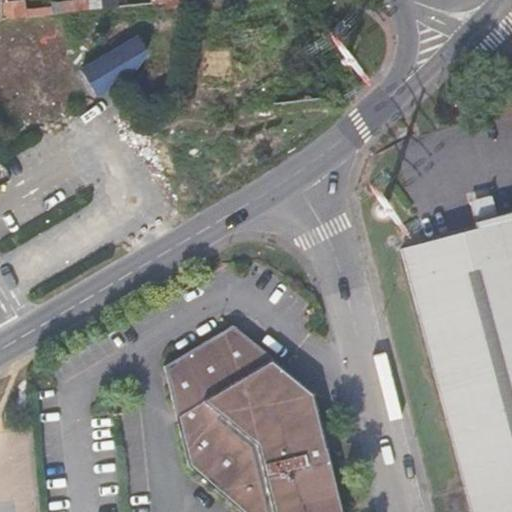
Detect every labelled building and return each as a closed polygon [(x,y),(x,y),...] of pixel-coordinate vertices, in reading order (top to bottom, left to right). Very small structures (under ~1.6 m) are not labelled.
[(12,0),(0,0),(0,11),(1,20),(25,18),(24,10),(23,0),(20,0),(13,1),(12,0)] [(65,13),(86,10),(88,10),(87,1),(86,0),(69,0),(49,2),(50,7),(51,15),(65,13)] [(100,9),(99,0),(96,0),(87,1),(88,10),(100,9)] [(99,0),(100,9),(116,7),(114,0),(99,0)] [(51,15),(50,7),(24,10),(25,18),(51,15)] [(92,95),(126,75),(119,64),(141,49),(131,34),(75,70),(92,95)] [(402,256),(465,511),(511,511),(511,217),(475,226),(478,237),(402,256)] [(299,383),(300,381),(232,325),(163,366),(188,467),(239,511),(341,511),(327,451),(325,448),(323,447),(320,446),(317,446),(314,447),(311,436),(320,423),(313,394),(299,383)]
